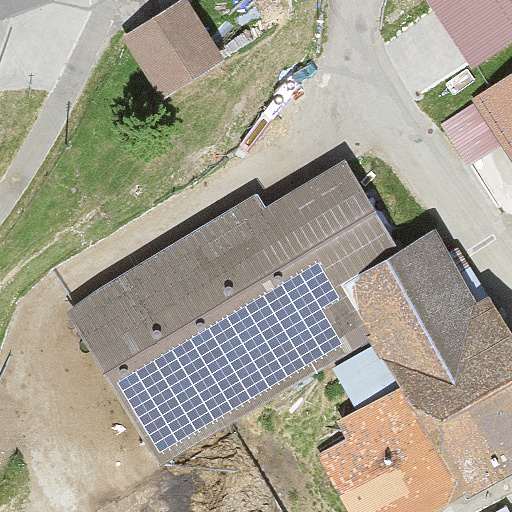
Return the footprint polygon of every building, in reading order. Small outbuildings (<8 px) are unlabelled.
[(511,0),(432,0),(470,61),(511,34),(511,0)] [(160,100),(224,63),(189,4),(125,41),(160,100)] [(511,156),(511,80),(476,106),(511,156)] [(511,324),(503,309),(483,320),(431,232),(401,249),(354,169),(270,218),(261,202),(71,313),(162,468),(374,344),(403,392),(464,497),(511,469),(511,324)] [(438,511),(464,497),(403,392),(343,428),(352,443),(321,461),(350,511),(438,511)]
